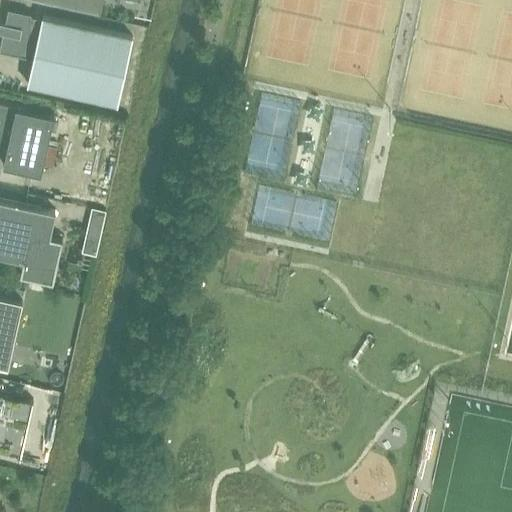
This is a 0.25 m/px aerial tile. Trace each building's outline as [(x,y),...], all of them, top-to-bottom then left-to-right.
[(42,17),(31,14),(31,12),(8,7),(5,22),(0,20),(0,30),(3,31),(0,44),(0,49),(33,57),(28,82),(117,102),(132,35),(43,15),(42,17)] [(3,163),(41,171),(54,113),(27,107),(0,100),(0,141),(7,143),(3,163)] [(56,209),(0,197),(0,253),(24,258),(21,272),(53,279),(63,236),(50,234),(56,209)] [(0,363),(8,365),(23,298),(0,293),(0,363)] [(0,447),(22,453),(33,398),(0,391),(0,447)]
